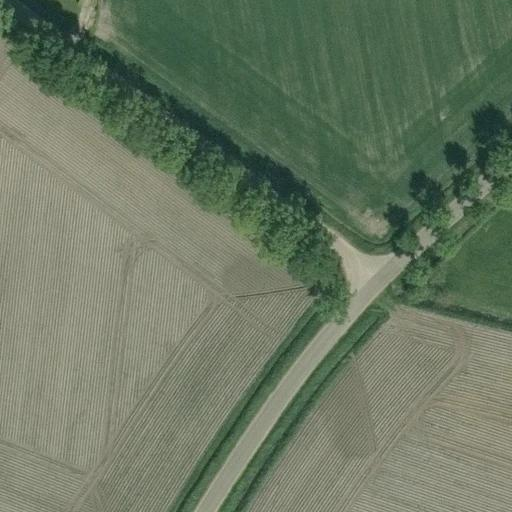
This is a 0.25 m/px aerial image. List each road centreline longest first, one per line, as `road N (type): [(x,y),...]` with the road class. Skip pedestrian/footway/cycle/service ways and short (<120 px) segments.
road 1 (unclassified): [(378,279),(5,0)]
road 2 (unclassified): [(195,511),(378,279)]
road 3 (unclassified): [(378,279),(511,159)]
